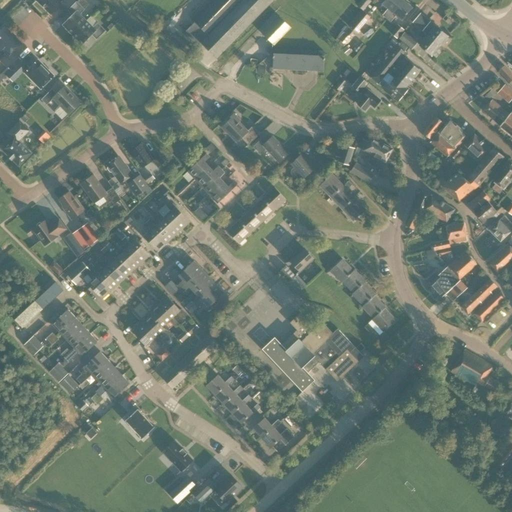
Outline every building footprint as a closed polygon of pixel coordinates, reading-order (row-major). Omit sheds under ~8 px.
[(65,10),(74,0),(38,0),(52,13),(60,4),(65,10)] [(195,22),(196,23),(209,35),(243,0),(216,0),(216,1),(195,22)] [(209,35),(201,43),(217,58),(274,1),(273,0),(243,0),(209,35)] [(361,0),(357,5),(364,11),(372,2),(370,0),(361,0)] [(384,14),(388,17),(402,0),(386,0),(383,4),(389,8),(384,14)] [(413,7),(403,0),(402,0),(388,17),(392,20),(396,15),(402,20),(413,7)] [(62,25),(72,35),(87,20),(81,14),(85,10),(77,1),(68,10),(72,15),(62,25)] [(357,33),(371,17),(362,10),(348,26),(357,33)] [(421,29),(440,46),(448,36),(436,26),(431,32),(426,27),(431,21),(421,13),(413,23),(421,29)] [(92,16),(87,20),(72,35),(83,45),(92,35),(97,40),(106,30),(92,16)] [(262,34),(275,45),(292,27),(279,16),(262,34)] [(391,33),(398,38),(405,30),(398,24),(391,33)] [(0,49),(4,54),(0,59),(8,67),(18,57),(13,52),(22,43),(5,26),(0,31),(0,49)] [(348,27),(343,32),(348,36),(352,30),(348,27)] [(421,29),(417,33),(425,39),(420,45),(432,56),(440,46),(421,29)] [(343,32),(338,38),(343,42),(348,36),(343,32)] [(400,39),(413,49),(418,42),(406,32),(400,39)] [(353,51),(347,46),(343,50),(348,56),(353,51)] [(385,90),(398,101),(409,89),(406,87),(420,70),(420,69),(419,69),(409,61),(395,78),(395,77),(392,81),(386,76),(394,66),(396,68),(408,54),(398,46),(372,78),(385,89),(385,90)] [(274,69),(324,71),(325,51),(269,49),(268,55),(274,55),(274,69)] [(42,89),(54,76),(39,60),(26,73),(42,89)] [(22,61),(14,69),(19,74),(27,66),(22,61)] [(268,73),(269,66),(261,65),(260,72),(268,73)] [(511,81),(511,73),(505,65),(499,71),(510,83),(511,81)] [(354,71),(347,80),(350,83),(353,80),(355,82),(352,85),(365,95),(357,104),(365,110),(370,104),(375,108),(381,100),(365,87),(369,83),(354,71)] [(343,85),(346,81),(342,78),(335,87),(340,91),(344,87),(343,85)] [(511,99),(511,89),(506,84),(498,93),(509,103),(511,99)] [(42,99),(47,105),(54,98),(70,114),(81,103),(65,87),(58,94),(53,88),(42,99)] [(483,110),(500,126),(510,114),(492,99),(483,110)] [(510,114),(500,126),(511,135),(511,111),(510,114)] [(27,114),(22,118),(26,122),(30,117),(27,114)] [(253,126),(248,131),(234,116),(223,127),(237,142),(242,138),(249,144),(260,133),(253,126)] [(436,117),(423,133),(431,140),(444,123),(436,117)] [(431,142),(448,157),(468,135),(450,118),(431,142)] [(14,138),(3,149),(9,155),(8,156),(12,160),(13,159),(19,165),(31,153),(19,141),(30,130),(20,121),(8,133),(14,138)] [(45,132),(39,138),(44,143),(50,137),(45,132)] [(464,145),(482,162),(492,150),(475,134),(464,145)] [(267,149),(279,162),(289,153),(273,137),(267,142),(263,137),(254,146),(261,154),(267,149)] [(371,137),(369,141),(363,139),(359,147),(374,156),(370,164),(381,169),(385,162),(386,162),(393,149),(371,137)] [(131,151),(143,167),(153,159),(158,166),(164,162),(156,151),(151,155),(142,143),(131,151)] [(207,147),(211,152),(216,148),(212,143),(207,147)] [(339,162),(350,166),(356,148),(344,145),(339,162)] [(465,151),(460,146),(451,156),(456,160),(465,151)] [(469,178),(479,186),(504,156),(494,147),(492,150),(482,162),(469,177),(469,178)] [(433,162),(436,157),(431,153),(427,159),(433,162)] [(188,171),(196,179),(209,166),(205,162),(210,157),(207,154),(202,158),(188,171)] [(302,154),(292,164),(295,167),(293,169),(292,171),(291,173),(292,175),(294,176),(296,177),(298,177),(300,176),(302,174),(305,177),(313,170),(317,175),(325,167),(317,159),(312,164),(302,154)] [(110,172),(113,172),(121,183),(125,180),(128,184),(137,196),(149,187),(140,175),(135,179),(132,175),(119,156),(108,164),(109,166),(108,166),(108,168),(110,172)] [(496,183),(493,187),(501,194),(511,179),(511,162),(509,160),(493,180),(496,183)] [(352,172),(369,182),(374,173),(357,163),(352,172)] [(214,171),(209,166),(196,179),(203,187),(222,169),(219,166),(214,171)] [(203,187),(211,195),(224,182),(220,178),(225,173),(222,169),(203,187)] [(156,178),(151,172),(145,176),(149,183),(156,178)] [(479,186),(469,178),(467,180),(458,173),(447,182),(443,178),(438,182),(449,192),(460,201),(479,186)] [(320,185),(331,197),(344,186),(332,174),(320,185)] [(94,175),(81,184),(94,203),(104,196),(111,207),(121,199),(113,187),(106,192),(94,175)] [(224,182),(211,195),(218,203),(232,190),(237,185),(234,182),(229,187),(224,182)] [(331,197),(342,209),(355,198),(344,186),(331,197)] [(275,187),(263,198),(275,210),(286,199),(275,187)] [(423,191),(414,209),(423,213),(431,195),(423,191)] [(474,212),(484,223),(497,212),(488,201),(490,199),(484,191),(469,203),(476,210),(474,212)] [(75,199),(70,192),(59,200),(64,206),(63,207),(72,219),(85,210),(76,198),(75,199)] [(440,218),(447,223),(455,209),(432,195),(424,212),(439,220),(440,218)] [(263,198),(251,209),(263,221),(275,210),(263,198)] [(366,209),(355,198),(342,209),(354,221),(366,209)] [(162,207),(165,204),(161,199),(157,202),(162,207)] [(166,205),(163,208),(182,229),(190,221),(176,206),(173,203),(168,208),(166,205)] [(174,236),(182,229),(163,208),(159,211),(165,217),(160,221),(174,236)] [(251,209),(239,220),(251,233),(263,221),(251,209)] [(421,215),(413,212),(407,225),(414,229),(421,215)] [(489,230),(501,242),(511,230),(511,223),(504,215),(489,230)] [(126,222),(130,226),(134,222),(130,218),(126,222)] [(33,229),(45,246),(58,236),(58,235),(66,229),(59,219),(51,226),(46,220),(33,229)] [(166,244),(174,236),(160,221),(155,226),(150,220),(147,223),(166,244)] [(239,244),(251,233),(239,220),(228,231),(239,244)] [(88,222),(77,230),(89,246),(100,238),(88,222)] [(166,244),(147,223),(144,226),(149,231),(144,236),(158,251),(166,244)] [(447,226),(449,241),(449,244),(451,243),(467,241),(464,223),(447,226)] [(126,227),(123,224),(114,231),(118,235),(121,232),(126,227)] [(126,238),(123,241),(142,262),(150,254),(136,239),(131,244),(126,238)] [(77,257),(84,252),(75,239),(68,244),(77,257)] [(107,240),(99,247),(105,253),(113,246),(107,240)] [(125,250),(120,254),(134,269),(142,262),(123,241),(120,244),(125,250)] [(449,244),(449,241),(433,244),(434,250),(451,247),(451,243),(449,244)] [(511,247),(508,244),(488,262),(497,272),(511,258),(511,247)] [(291,261),(300,271),(314,258),(305,248),(291,261)] [(433,250),(429,250),(431,259),(438,258),(438,255),(433,250)] [(110,253),(107,256),(126,277),(134,269),(120,254),(116,259),(110,253)] [(456,259),(448,266),(460,279),(477,264),(467,253),(458,261),(456,259)] [(119,284),(126,277),(107,256),(104,259),(109,264),(105,269),(119,284)] [(330,271),(341,282),(354,271),(343,259),(330,271)] [(89,274),(88,273),(91,270),(83,261),(68,275),(77,285),(89,274)] [(181,288),(202,269),(194,261),(179,275),(184,280),(178,285),(181,288)] [(296,276),(286,265),(280,272),(290,282),(296,276)] [(58,268),(55,272),(59,276),(64,270),(60,266),(58,268)] [(460,279),(448,266),(439,275),(435,272),(427,279),(430,283),(442,297),(446,293),(453,300),(467,287),(460,279)] [(94,267),(91,270),(111,291),(119,284),(105,269),(100,273),(94,267)] [(209,277),(202,269),(181,288),(181,289),(184,292),(187,288),(190,286),(192,288),(194,291),(209,277)] [(91,270),(88,273),(89,274),(94,279),(89,284),(103,299),(111,291),(91,270)] [(353,294),(365,283),(366,282),(355,270),(354,271),(341,282),(342,283),(343,282),(354,293),(352,294),(353,294)] [(195,304),(212,288),(216,285),(209,277),(194,291),(198,296),(193,301),(195,304)] [(461,306),(468,314),(481,302),(482,304),(493,294),(491,292),(497,286),(491,279),(461,306)] [(165,285),(174,295),(180,289),(175,284),(171,280),(165,285)] [(56,282),(36,301),(43,309),(64,290),(56,282)] [(376,294),(365,283),(353,294),(364,306),(362,307),(363,307),(375,296),(376,294)] [(212,288),(195,304),(198,307),(204,302),(209,307),(224,293),(220,288),(216,285),(212,288)] [(505,299),(498,292),(475,314),(482,321),(505,299)] [(167,296),(158,304),(171,319),(173,317),(178,312),(185,319),(188,316),(182,309),(180,310),(167,296)] [(373,320),(385,308),(386,307),(375,296),(363,307),(374,319),(372,320),(373,320)] [(39,313),(43,309),(36,301),(32,305),(39,313)] [(188,311),(195,304),(193,301),(185,308),(188,311)] [(173,317),(171,319),(158,304),(149,312),(151,314),(162,327),(163,327),(170,320),(176,327),(180,324),(173,317)] [(191,314),(198,307),(195,304),(188,311),(191,314)] [(32,305),(28,308),(35,317),(39,313),(32,305)] [(31,321),(35,317),(28,308),(23,312),(31,321)] [(385,308),(373,320),(384,332),(396,320),(385,308)] [(52,324),(60,332),(76,317),(68,309),(52,324)] [(23,312),(19,316),(27,325),(31,321),(23,312)] [(338,382),(365,357),(338,328),(333,333),(322,322),(315,329),(300,313),(291,322),(298,330),(282,345),(275,337),(263,349),(303,391),(315,380),(308,372),(320,361),(327,369),(326,369),(338,382)] [(156,337),(157,336),(163,331),(170,338),(173,335),(166,327),(165,329),(163,327),(162,327),(151,314),(142,323),(156,337)] [(19,316),(15,320),(23,328),(27,325),(19,316)] [(83,325),(76,317),(60,332),(67,340),(83,325)] [(156,337),(142,323),(133,331),(147,346),(154,339),(161,347),(164,343),(157,336),(156,337)] [(190,335),(199,327),(194,323),(186,331),(190,335)] [(91,333),(83,325),(67,340),(74,348),(91,333)] [(178,338),(182,343),(189,336),(185,331),(178,338)] [(47,339),(50,341),(56,336),(53,333),(47,338),(47,339)] [(82,356),(98,341),(91,333),(74,348),(71,352),(65,357),(69,362),(79,353),(82,356)] [(211,334),(199,345),(209,355),(220,344),(211,334)] [(24,344),(34,355),(44,346),(34,335),(24,344)] [(59,339),(56,336),(50,341),(53,344),(59,339)] [(361,343),(357,347),(361,352),(365,347),(361,343)] [(199,345),(187,356),(197,366),(209,355),(199,345)] [(61,354),(65,357),(71,352),(68,348),(61,354)] [(478,382),(494,393),(500,384),(487,376),(493,365),(465,349),(452,371),(476,385),(478,382)] [(92,374),(108,359),(101,351),(84,366),(92,374)] [(187,356),(175,367),(185,377),(197,366),(187,356)] [(69,362),(65,358),(60,362),(64,367),(69,362)] [(115,367),(108,359),(92,374),(99,382),(115,367)] [(50,372),(59,382),(69,373),(59,363),(50,372)] [(123,375),(115,367),(99,382),(97,384),(100,387),(96,391),(98,393),(92,398),(95,401),(101,396),(107,390),(123,375)] [(185,377),(175,367),(163,378),(173,389),(185,377)] [(60,383),(70,393),(79,385),(69,375),(60,383)] [(123,375),(107,390),(114,398),(130,383),(123,375)] [(207,385),(216,395),(227,384),(228,385),(235,379),(232,376),(225,382),(218,375),(207,385)] [(89,383),(86,380),(80,385),(83,388),(89,383)] [(228,385),(227,384),(216,395),(225,404),(236,394),(237,395),(244,389),(241,385),(234,391),(228,385)] [(237,395),(236,394),(225,404),(233,414),(245,403),(246,404),(252,398),(249,394),(243,401),(237,395)] [(101,396),(95,401),(97,404),(103,399),(101,396)] [(295,408),(301,402),(297,398),(291,403),(295,408)] [(84,401),(79,406),(83,411),(89,406),(84,401)] [(245,403),(233,414),(242,423),(253,413),(254,414),(261,407),(258,404),(251,410),(246,404),(245,403)] [(126,420),(143,438),(154,428),(137,409),(126,420)] [(289,416),(286,419),(292,426),(295,423),(289,416)] [(263,438),(274,427),(275,428),(282,422),(279,419),(272,425),(265,418),(254,428),(263,438)] [(506,425),(498,435),(503,439),(511,430),(506,425)] [(274,427),(263,438),(271,447),(280,439),(286,445),(295,436),(287,428),(281,434),(275,428),(274,427)] [(165,453),(182,471),(193,460),(187,454),(188,453),(187,452),(186,453),(183,449),(184,449),(183,448),(182,449),(176,442),(165,453)] [(511,442),(496,461),(501,466),(511,452),(511,442)] [(231,475),(215,490),(227,503),(243,487),(231,475)] [(186,482),(173,495),(180,502),(197,486),(190,479),(186,482)] [(209,479),(196,492),(202,498),(215,486),(209,479)]
